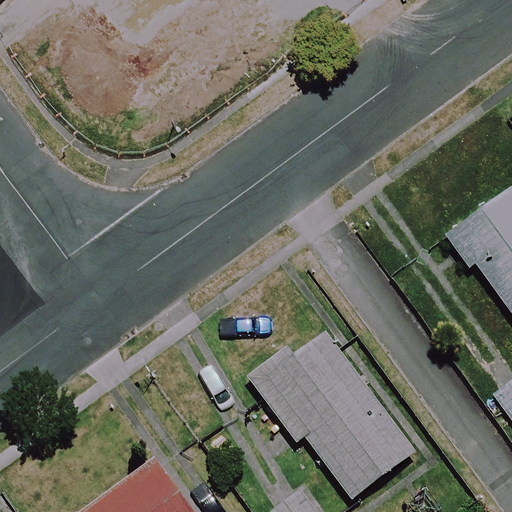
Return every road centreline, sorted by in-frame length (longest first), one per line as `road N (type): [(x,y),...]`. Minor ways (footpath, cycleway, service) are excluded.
road 1 (tertiary): [(100,300),(505,0)]
road 2 (residential): [(100,300),(0,169)]
road 3 (tertiary): [(0,373),(100,300)]
